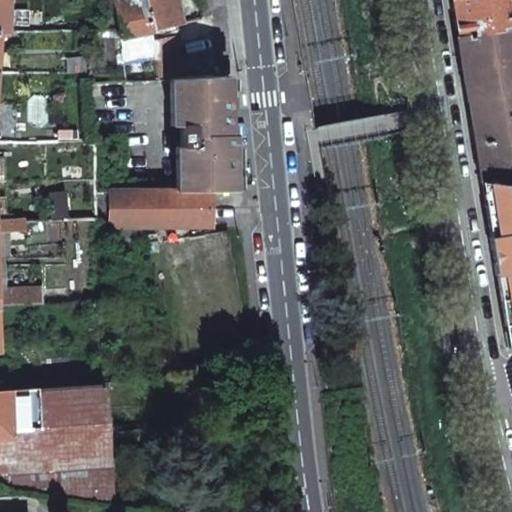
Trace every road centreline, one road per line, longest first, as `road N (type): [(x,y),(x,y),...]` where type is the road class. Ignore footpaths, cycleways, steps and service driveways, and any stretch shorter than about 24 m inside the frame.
road 1 (secondary): [(253,0),(308,511)]
road 2 (secondary): [(482,382),(419,0)]
road 3 (secondary): [(511,511),(482,382)]
